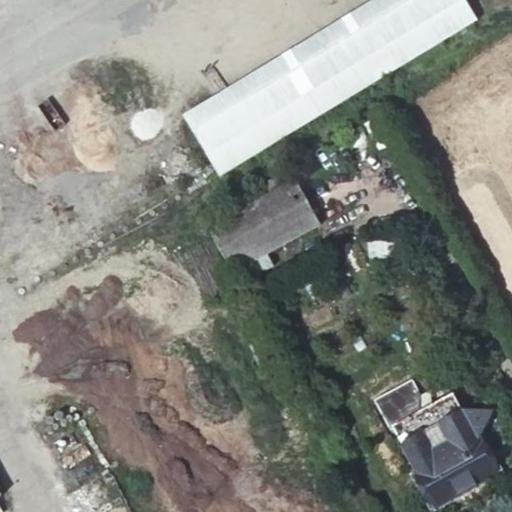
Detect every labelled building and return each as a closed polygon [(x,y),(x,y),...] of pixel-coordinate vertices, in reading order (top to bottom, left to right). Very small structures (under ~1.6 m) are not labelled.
[(206,151),(453,0),(379,0),(186,118),(206,151)] [(468,0),(453,0),(206,151),(225,181),(484,25),(468,0)] [(273,196),(210,230),(235,276),(323,228),(293,173),(269,187),(273,196)] [(473,490),(500,477),(483,447),(495,419),(464,418),(454,401),(395,435),(420,480),(438,511),(455,511),(478,500),(473,490)] [(84,485),(94,511),(126,511),(111,474),(84,485)] [(488,486),(500,477),(473,490),(478,500),(488,486)]
